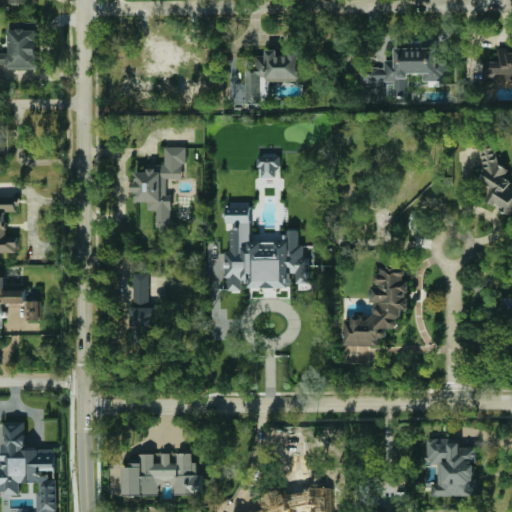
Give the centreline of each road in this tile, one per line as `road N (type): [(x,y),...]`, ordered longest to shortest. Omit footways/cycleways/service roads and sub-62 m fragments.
road 1 (tertiary): [(84,511),(82,0)]
road 2 (tertiary): [(511,402),(99,406),(82,394)]
road 3 (residential): [(83,8),(478,0)]
road 4 (residential): [(454,402),(454,250)]
